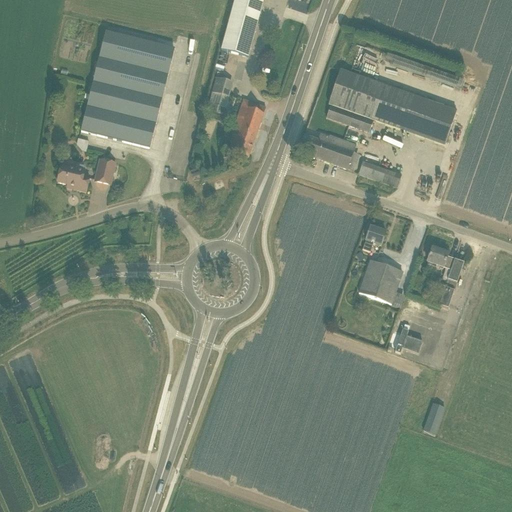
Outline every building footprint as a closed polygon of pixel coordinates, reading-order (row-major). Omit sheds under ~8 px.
[(234,0),(221,51),(220,51),(248,59),(263,0),(234,0)] [(80,133),(149,150),(167,77),(174,50),(105,33),(98,60),(95,72),(80,133)] [(456,113),(446,110),(340,72),(328,106),(329,106),(373,122),(444,147),(456,113)] [(222,116),(227,98),(212,93),(206,111),(222,116)] [(248,159),(265,109),(244,102),(226,152),(248,159)] [(369,134),(373,122),(329,106),(325,118),(369,134)] [(345,140),(360,144),(362,138),(347,134),(345,140)] [(347,172),(356,147),(329,137),(328,139),(320,136),(317,142),(303,137),(297,154),(347,172)] [(385,139),(383,143),(402,151),(404,147),(385,139)] [(78,140),(75,150),(86,152),(89,142),(78,140)] [(100,162),(95,182),(110,186),(115,165),(100,162)] [(394,179),(396,174),(363,163),(358,176),(398,189),(400,181),(394,179)] [(61,168),(57,184),(74,188),(73,191),(86,194),(90,178),(82,176),(84,171),(75,169),(74,172),(61,168)] [(196,171),(190,173),(192,180),(199,178),(196,171)] [(381,247),(385,234),(370,229),(362,251),(370,254),(373,245),(381,247)] [(447,281),(456,285),(463,264),(454,261),(453,263),(446,261),(448,256),(432,250),(427,264),(443,270),(443,269),(450,272),(447,281)] [(358,295),(391,306),(402,274),(370,263),(358,295)] [(438,307),(447,310),(454,292),(456,285),(447,281),(442,294),(439,305),(438,307)] [(439,305),(442,294),(437,292),(433,303),(439,305)] [(400,355),(402,350),(418,356),(422,344),(406,338),(408,333),(402,331),(395,353),(400,355)] [(435,437),(445,410),(433,405),(423,432),(435,437)]
